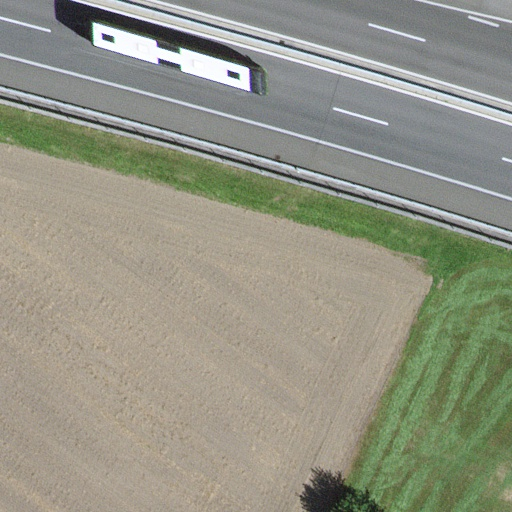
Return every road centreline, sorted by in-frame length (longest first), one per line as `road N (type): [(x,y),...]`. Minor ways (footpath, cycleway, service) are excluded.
road 1 (motorway): [(0,21),(511,164)]
road 2 (motorway): [(511,68),(272,0)]
